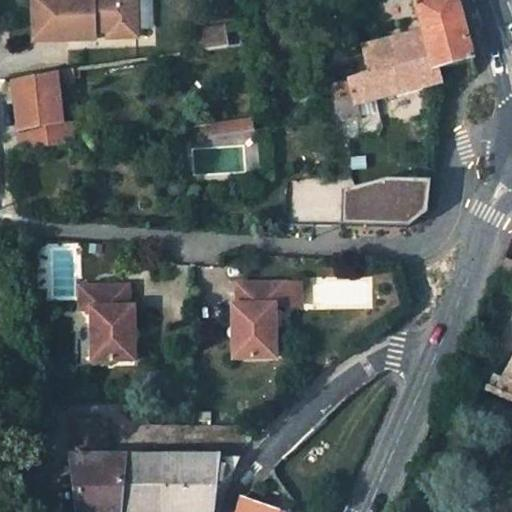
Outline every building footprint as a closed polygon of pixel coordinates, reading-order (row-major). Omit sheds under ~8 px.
[(135,0),(32,0),(34,40),(95,38),(95,31),(108,31),(137,29),(135,0)] [(152,0),(139,0),(140,27),(153,26),(152,0)] [(462,12),(458,0),(421,0),(416,2),(424,30),(431,59),(434,70),(436,69),(475,59),(462,12)] [(137,29),(108,31),(109,37),(137,36),(137,29)] [(370,75),(431,59),(424,30),(391,39),(397,61),(368,68),(370,75)] [(224,46),(222,34),(206,36),(207,49),(224,46)] [(368,68),(397,61),(391,39),(363,47),(368,68)] [(336,118),(358,113),(357,102),(439,83),(436,69),(434,70),(431,59),(370,75),(334,84),(336,118)] [(63,122),(59,84),(73,83),(72,69),(58,71),(58,74),(13,83),(18,130),(33,127),(37,149),(75,143),(72,121),(63,122)] [(375,110),(374,99),(357,102),(358,113),(375,110)] [(249,118),(229,121),(231,133),(250,130),(249,118)] [(229,121),(199,125),(201,137),(231,133),(229,121)] [(429,181),(344,179),(343,219),(428,221),(429,181)] [(292,181),(292,218),(335,218),(335,181),(292,181)] [(511,261),(511,260),(511,235),(494,278),(506,283),(511,267),(511,261)] [(286,303),(286,282),(238,283),(239,304),(234,304),(236,357),(277,355),(275,304),(286,303)] [(129,286),(82,287),(82,309),(93,308),(94,360),(135,359),(135,307),(130,307),(129,286)] [(511,365),(503,382),(494,378),(487,390),(511,401),(511,365)] [(74,421),(74,457),(105,457),(105,422),(74,421)] [(214,511),(216,499),(230,482),(242,456),(105,457),(74,457),(80,511),(214,511)] [(279,511),(245,500),(241,511),(279,511)]
